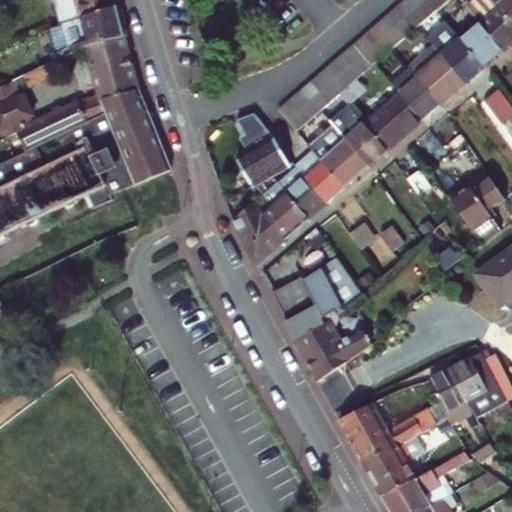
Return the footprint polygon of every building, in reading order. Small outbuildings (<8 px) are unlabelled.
[(74,19),(118,6),(115,0),(70,0),(54,5),(60,25),(74,19)] [(298,133),(451,0),(408,0),(322,75),(279,113),(298,133)] [(476,16),(504,50),(511,43),(511,19),(494,0),(478,0),(469,8),(476,16)] [(511,0),(494,0),(511,19),(511,0)] [(48,56),(52,63),(86,49),(126,37),(118,6),(74,19),(60,25),(50,29),(56,53),(48,56)] [(476,16),(456,33),(485,67),(504,50),(476,16)] [(466,83),(466,84),(485,67),(456,33),(453,30),(434,46),(466,83)] [(126,37),(86,49),(99,96),(83,101),(31,126),(29,118),(32,118),(18,78),(0,85),(0,117),(5,128),(7,127),(11,135),(19,132),(28,152),(107,113),(103,100),(140,90),(126,37)] [(409,69),(417,78),(442,105),(466,84),(466,83),(434,46),(409,69)] [(417,78),(400,93),(424,120),(442,105),(417,78)] [(511,118),(511,105),(500,89),(486,99),(504,124),(511,118)] [(0,237),(88,196),(94,208),(77,216),(82,225),(112,211),(108,203),(112,200),(110,196),(172,170),(140,90),(103,100),(107,113),(28,152),(0,165),(0,237)] [(383,108),(407,135),(424,120),(400,93),(383,108)] [(314,152),(339,131),(356,115),(349,105),(330,122),(333,124),(308,146),(314,152)] [(364,124),(389,152),(407,135),(383,108),(364,124)] [(249,155),(238,161),(253,187),(288,166),(256,113),(239,122),(250,143),(244,146),(249,155)] [(356,115),(339,131),(371,167),(389,152),(364,124),(356,115)] [(315,154),(346,189),(371,167),(339,131),(314,152),(315,154)] [(304,176),(329,205),(346,189),(315,154),(298,169),(304,176)] [(134,226),(185,203),(172,170),(110,196),(112,200),(108,203),(112,211),(82,225),(73,230),(0,265),(0,292),(135,227),(134,226)] [(421,172),(409,180),(417,192),(420,196),(432,188),(421,172)] [(311,219),(311,220),(329,205),(304,176),(287,192),(311,219)] [(471,188),(453,201),(483,246),(503,231),(490,213),(509,201),(493,178),(473,191),(471,188)] [(272,205),(264,213),(287,241),(311,220),(311,219),(287,192),(279,183),(264,196),(272,205)] [(287,241),(264,213),(256,204),(235,221),(257,267),(287,241)] [(69,220),(73,230),(82,225),(77,216),(69,220)] [(358,245),(374,233),(366,223),(351,235),(356,241),(358,245)] [(382,237),(395,253),(407,244),(394,228),(382,237)] [(351,235),(347,230),(335,239),(344,250),(356,241),(351,235)] [(378,239),(374,233),(358,245),(363,251),(378,239)] [(511,250),(477,276),(501,309),(511,300),(511,250)] [(318,307),(324,318),(336,312),(339,317),(364,294),(339,260),(306,285),(310,293),(318,307)] [(282,308),(310,293),(306,285),(305,281),(275,295),(282,308)] [(318,307),(310,293),(282,308),(289,323),(318,307)] [(0,328),(10,323),(0,300),(0,328)] [(297,341),(295,341),(318,382),(372,346),(362,328),(337,342),(324,318),(318,307),(289,323),(288,323),(297,341)] [(482,355),(451,372),(476,417),(506,399),(482,355)] [(470,430),(480,424),(476,417),(451,372),(430,383),(439,400),(447,415),(452,425),(464,418),(470,430)] [(364,462),(431,423),(425,412),(394,429),(388,418),(405,408),(397,394),(340,421),(364,462)] [(423,409),(425,412),(431,423),(447,415),(439,400),(423,409)] [(447,415),(431,423),(364,462),(382,494),(414,477),(407,464),(414,460),(449,440),(443,430),(452,425),(447,415)] [(414,477),(382,494),(392,511),(418,511),(450,495),(453,493),(443,476),(471,460),(465,449),(421,473),(414,477)] [(478,459),(483,468),(499,459),(494,450),(478,459)] [(421,473),(414,460),(407,464),(414,477),(421,473)] [(490,472),(472,482),(479,494),(502,480),(490,472)] [(450,495),(418,511),(450,511),(449,510),(456,507),(450,495)]
